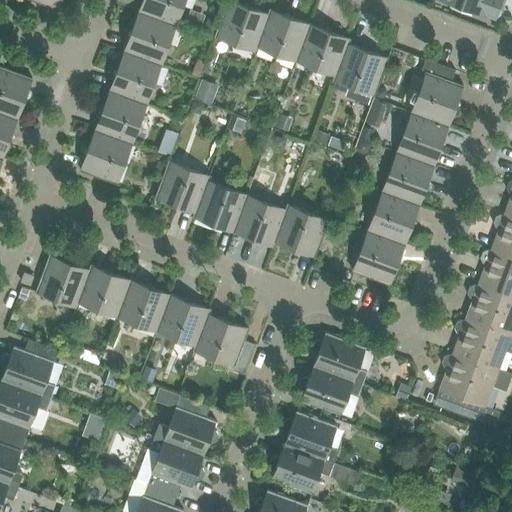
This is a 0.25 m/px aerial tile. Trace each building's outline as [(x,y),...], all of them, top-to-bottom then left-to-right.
[(60,0),(31,0),(57,10),(60,0)] [(143,0),(139,11),(176,25),(184,0),(143,0)] [(227,0),(214,36),(254,50),(269,9),(267,13),(230,0),(227,0)] [(442,0),(495,20),(495,19),(501,15),(500,8),(502,0),(442,0)] [(258,47),(296,61),(310,24),(269,9),(254,50),(256,51),(258,47)] [(124,51),(161,64),(176,25),(139,11),(124,51)] [(332,79),(334,80),(350,39),(310,24),(296,61),(334,75),(332,79)] [(350,39),(334,80),(375,95),(388,58),(349,44),(350,39)] [(161,64),(124,51),(110,90),(147,104),(161,64)] [(428,73),(451,81),(455,70),(425,59),(421,70),(426,72),(426,71),(428,72),(428,73)] [(0,66),(0,112),(17,119),(32,78),(0,66)] [(426,72),(411,112),(448,126),(463,85),(461,84),(461,85),(451,81),(428,73),(428,72),(426,71),(426,72)] [(110,90),(95,130),(132,143),(147,104),(110,90)] [(0,157),(2,158),(17,119),(0,112),(0,157)] [(411,112),(397,151),(433,165),(448,126),(411,112)] [(132,143),(95,130),(80,170),(117,184),(132,143)] [(397,151),(382,191),(419,204),(433,165),(397,151)] [(193,216),(193,217),(208,175),(168,160),(155,197),(194,212),(193,216)] [(193,217),(233,231),(247,195),(209,181),(211,176),(208,175),(193,217)] [(419,204),(382,191),(368,230),(404,244),(419,204)] [(247,195),(233,231),(273,246),(289,205),(287,204),(285,209),(247,195)] [(289,205),(273,246),(274,246),(276,242),(315,257),(329,220),(289,205)] [(498,229),(491,248),(511,255),(511,215),(504,213),(503,215),(500,214),(495,216),(493,223),(495,228),(498,229)] [(404,244),(368,230),(352,271),(389,285),(404,244)] [(511,255),(491,248),(490,250),(487,249),(482,251),(480,258),(482,263),(485,264),(478,283),(511,296),(511,255)] [(35,292),(75,306),(91,265),(90,265),(88,269),(49,255),(35,292)] [(79,303),(117,317),(131,280),(91,265),(75,306),(78,307),(79,303)] [(20,282),(30,285),(33,276),(24,272),(20,282)] [(117,317),(156,331),(170,294),(131,280),(117,317)] [(472,299),(465,318),(511,335),(511,334),(511,333),(511,296),(478,283),(477,285),(474,284),(469,286),(467,293),(469,298),(472,299)] [(193,350),(195,350),(209,314),(210,309),(170,294),(156,331),(195,345),(193,350)] [(209,314),(195,350),(235,365),(233,370),(244,374),(255,344),(244,340),(249,328),(209,314)] [(459,334),(452,353),(498,370),(499,369),(506,351),(511,353),(511,334),(511,335),(465,318),(464,320),(461,319),(456,321),(454,328),(456,333),(459,334)] [(366,347),(325,332),(322,341),(319,339),(314,342),(312,348),(314,352),(317,354),(313,366),(363,383),(367,371),(358,368),(366,347)] [(58,350),(32,340),(28,351),(13,346),(10,355),(7,354),(2,355),(0,361),(1,366),(5,367),(0,379),(51,398),(55,385),(46,382),(58,350)] [(498,370),(452,353),(451,355),(448,354),(443,356),(441,363),(443,368),(446,369),(439,389),(443,391),(437,406),(479,422),(493,386),(506,391),(511,374),(511,373),(499,369),(498,370)] [(358,397),(362,385),(363,384),(313,366),(309,378),(305,377),(300,379),(298,385),(300,389),(304,391),(301,399),(341,414),(349,393),(358,397)] [(51,398),(0,379),(0,417),(2,418),(0,425),(0,429),(25,439),(37,407),(46,411),(51,398)] [(206,404),(180,395),(168,427),(159,423),(154,436),(205,455),(209,443),(212,444),(216,441),(218,435),(216,431),(213,430),(216,421),(202,415),(206,404)] [(288,432),(284,445),(333,463),(338,450),(329,447),(337,426),(296,411),(293,420),(290,418),(285,420),(283,427),(285,431),(288,432)] [(0,480),(18,487),(23,474),(14,471),(25,439),(0,429),(0,480)] [(205,455),(154,436),(149,449),(158,452),(147,484),(173,494),(177,483),(192,489),(195,480),(199,481),(203,479),(205,473),(203,468),(200,467),(205,455)] [(333,463),(284,445),(279,457),(276,455),(271,458),(269,464),(271,468),(275,470),(271,478),(312,493),(320,472),(329,476),(333,463)] [(18,487),(0,480),(0,507),(4,496),(13,500),(18,487)] [(173,494),(147,484),(136,511),(183,511),(184,510),(170,505),(173,494)] [(259,511),(258,511),(304,511),(308,505),(267,490),(264,498),(260,497),(256,499),(254,505),(256,510),(259,511)]
